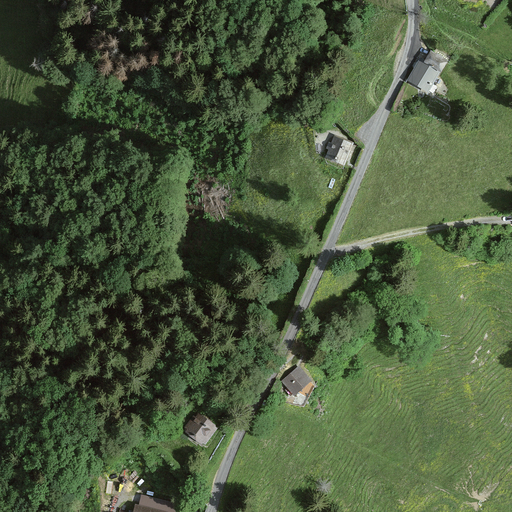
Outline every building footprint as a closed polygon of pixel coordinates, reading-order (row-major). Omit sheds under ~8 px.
[(422,64),(411,83),(431,94),(437,84),(442,76),(422,64)] [(352,144),(334,137),(324,160),(342,168),(352,144)] [(290,365),(277,380),(296,395),(308,379),(290,365)] [(182,440),(199,446),(207,424),(190,418),(182,440)] [(168,511),(134,502),(130,511),(168,511)]
